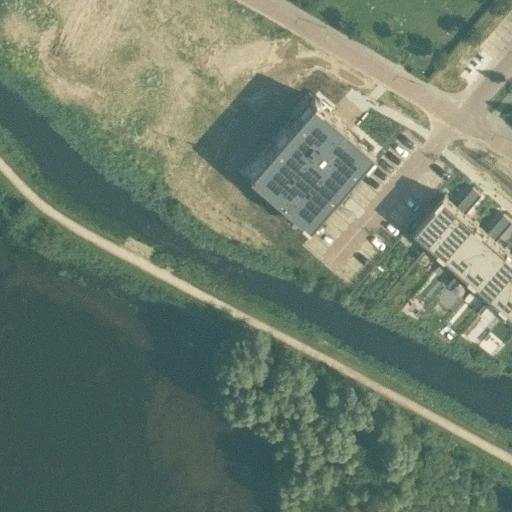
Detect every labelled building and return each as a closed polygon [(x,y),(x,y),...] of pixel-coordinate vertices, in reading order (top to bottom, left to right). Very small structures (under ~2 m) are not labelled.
[(473,186),(467,193),(471,196),(467,200),(471,204),(481,192),(473,186)] [(445,193),(416,227),(432,241),(461,208),(457,204),(445,193)] [(467,193),(457,204),(461,208),(465,211),(471,204),(467,200),(471,196),(467,193)] [(461,208),(432,241),(447,254),(476,221),(465,211),(461,208)] [(504,213),(498,220),(502,223),(498,227),(502,230),(511,219),(504,213)] [(498,220),(488,231),(492,234),(495,238),(502,230),(498,227),(502,223),(498,220)] [(476,221),(447,254),(463,267),(492,234),(488,231),(476,221)] [(492,234),(463,267),(478,281),(507,248),(495,238),(492,234)] [(511,252),(507,248),(478,281),(493,294),(511,273),(511,252)] [(511,273),(493,294),(509,308),(511,304),(511,273)]
